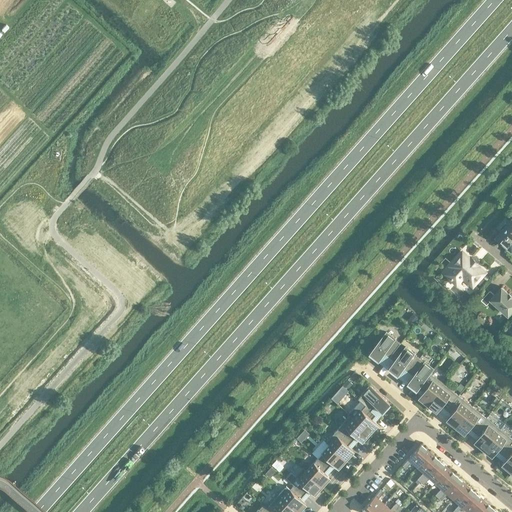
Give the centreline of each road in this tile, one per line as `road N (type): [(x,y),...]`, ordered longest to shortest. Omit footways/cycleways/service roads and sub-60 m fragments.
road 1 (trunk): [(496,0),(38,511)]
road 2 (trunk): [(82,511),(511,30)]
road 3 (unknown): [(334,0),(363,24),(364,36),(179,241),(96,170)]
road 4 (unknown): [(123,303),(0,427)]
